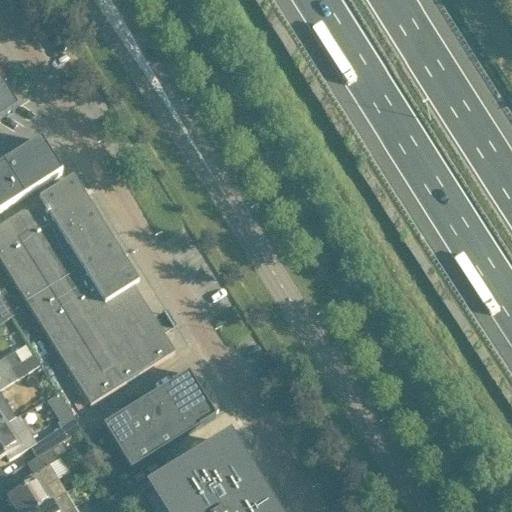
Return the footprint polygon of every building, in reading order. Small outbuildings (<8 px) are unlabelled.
[(0,108),(12,101),(0,82),(0,108)] [(0,108),(0,120),(17,110),(12,101),(0,108)] [(40,142),(0,167),(0,214),(61,176),(40,142)] [(0,228),(0,265),(37,325),(121,273),(67,187),(0,228)] [(173,357),(121,273),(37,325),(89,408),(173,357)] [(0,377),(10,371),(21,364),(18,359),(17,357),(15,354),(4,361),(0,362),(0,377)] [(0,430),(16,421),(0,395),(0,392),(17,382),(38,369),(31,358),(21,364),(10,371),(0,377),(0,430)] [(188,376),(160,393),(84,440),(112,485),(112,484),(129,474),(215,420),(188,376)] [(16,421),(0,430),(0,461),(6,457),(9,463),(31,450),(37,460),(57,447),(58,447),(62,445),(67,442),(60,432),(39,444),(36,446),(20,419),(16,421)] [(165,511),(269,511),(227,444),(210,455),(153,492),(165,511)] [(26,490),(8,501),(13,510),(14,509),(16,511),(38,511),(65,496),(66,495),(49,467),(60,461),(64,458),(58,447),(57,447),(37,460),(27,466),(34,477),(22,484),(26,490)] [(134,493),(123,500),(127,506),(138,500),(134,493)] [(75,511),(65,496),(38,511),(123,511),(126,511),(118,497),(95,511),(75,511)] [(138,500),(127,506),(130,511),(131,511),(142,506),(138,500)]
